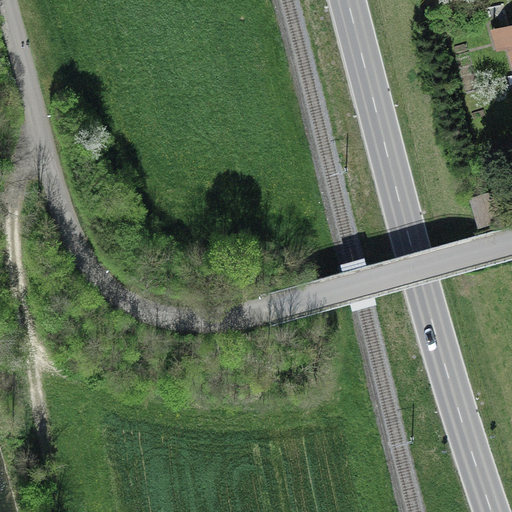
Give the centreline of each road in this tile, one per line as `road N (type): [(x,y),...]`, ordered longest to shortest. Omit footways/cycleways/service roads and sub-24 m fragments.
road 1 (residential): [(5,0),(71,241),(97,281),(122,301),(175,319),(263,312),(511,241)]
road 2 (trunk): [(494,511),(398,213),(346,0)]
road 3 (track): [(38,127),(15,164),(11,208),(18,308),(47,435)]
